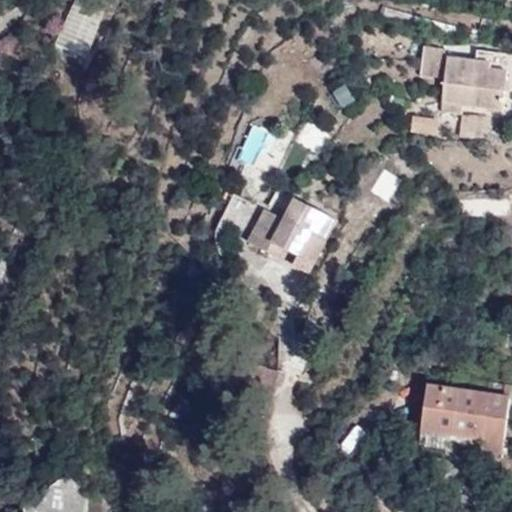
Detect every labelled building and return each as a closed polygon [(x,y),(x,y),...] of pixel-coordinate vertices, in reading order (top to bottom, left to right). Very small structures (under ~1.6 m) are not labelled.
[(72,0),(53,45),(84,59),(107,5),(96,0),(72,0)] [(511,85),(511,55),(478,51),(477,61),(449,58),(450,48),(424,45),(420,77),(446,80),(443,102),(464,105),(503,110),(506,85),(511,85)] [(462,115),(464,105),(443,102),(442,112),(462,115)] [(410,133),(437,133),(437,114),(410,114),(410,133)] [(337,221),(296,199),(285,220),(266,211),(249,243),(266,252),(272,242),(284,248),(299,256),(310,235),(325,242),(337,221)] [(314,264),(325,242),(310,235),(299,256),(314,264)] [(272,242),(266,252),(278,259),(284,248),(272,242)] [(270,396),(277,372),(253,364),(246,389),(270,396)] [(510,397),(429,385),(423,431),(484,440),(482,451),(502,454),(510,397)] [(87,511),(92,457),(89,454),(38,491),(28,501),(25,511),(87,511)]
